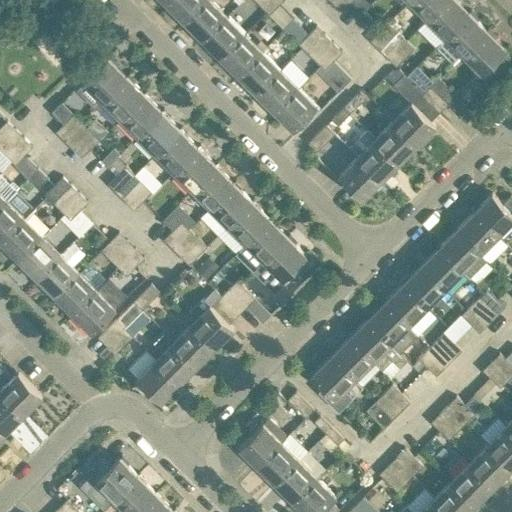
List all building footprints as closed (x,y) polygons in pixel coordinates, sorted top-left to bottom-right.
[(186,19),(205,0),(169,0),(168,1),(186,19)] [(204,37),(227,13),(214,0),(205,0),(186,19),(204,37)] [(270,13),(279,3),(282,0),(266,0),(262,5),(270,13)] [(342,9),(351,0),(350,0),(332,0),(333,0),(342,9)] [(411,0),(428,17),(444,0),(411,0)] [(446,34),(470,11),(459,0),(444,0),(428,17),(446,34)] [(464,52),(488,28),(470,11),(446,34),(436,44),(454,62),(464,52)] [(222,55),(245,31),(227,13),(204,37),(222,55)] [(379,47),(397,29),(389,20),(371,38),(379,47)] [(308,51),(325,32),(317,24),(299,42),(308,51)] [(483,71),(506,47),(488,28),(464,52),(483,71)] [(388,56),(406,38),(397,29),(379,47),(388,56)] [(240,73),(263,49),(245,31),(222,55),(240,73)] [(316,59),(334,41),(325,32),(308,51),(316,59)] [(388,56),(396,64),(397,64),(415,46),(406,38),(388,56)] [(334,58),(343,49),(334,41),(316,59),(321,63),(316,68),(338,90),(352,76),(334,58)] [(258,91),(281,67),(263,49),(240,73),(258,91)] [(95,106),(103,98),(127,74),(109,56),(112,54),(111,53),(76,88),(95,106)] [(276,109),(299,85),(281,67),(258,91),(276,109)] [(422,93),(424,91),(404,72),(394,82),(412,100),(394,118),(418,142),(436,123),(432,119),(432,118),(440,111),(422,93)] [(121,115),(145,92),(127,74),(103,98),(121,115)] [(448,103),(457,94),(439,75),(429,85),(448,103)] [(299,85),(276,109),(294,127),(318,103),(299,85)] [(440,111),(448,103),(429,85),(424,91),(422,93),(440,111)] [(139,133),(163,109),(145,92),(121,115),(139,133)] [(344,105),(350,112),(362,99),(356,93),(344,105)] [(339,123),(350,112),(344,105),(333,117),(339,123)] [(157,151),(181,127),(163,109),(139,133),(157,151)] [(65,139),(84,121),(74,112),(56,130),(65,139)] [(0,142),(16,127),(8,119),(8,118),(0,126),(0,142)] [(399,160),(418,142),(394,118),(375,137),(399,160)] [(93,130),(100,137),(109,129),(100,119),(91,128),(84,121),(65,139),(74,148),(93,130)] [(308,141),(317,149),(335,131),(327,123),(308,141)] [(0,146),(7,154),(25,136),(16,127),(0,142),(0,146)] [(175,169),(199,145),(181,127),(157,151),(175,169)] [(399,160),(375,137),(367,128),(349,145),(358,154),(382,178),(399,160)] [(82,156),(100,137),(93,130),(74,148),(82,156)] [(15,162),(25,152),(33,144),(25,136),(7,154),(15,162)] [(193,187),(217,163),(199,145),(175,169),(193,187)] [(116,147),(104,159),(108,164),(121,151),(116,147)] [(363,196),(382,178),(358,154),(339,172),(363,196)] [(211,205),(235,181),(217,163),(193,187),(211,205)] [(118,191),(136,173),(126,164),(108,182),(118,191)] [(126,199),(144,181),(136,173),(118,191),(126,199)] [(54,200),(72,182),(63,174),(45,192),(54,200)] [(134,208),(143,199),(152,189),(144,181),(126,199),(134,208)] [(229,222),(253,199),(235,181),(211,205),(229,222)] [(63,210),(81,191),(72,182),(54,200),(63,210)] [(71,218),(80,208),(89,200),(81,191),(63,210),(71,218)] [(511,193),(504,202),(493,191),(475,209),(498,233),(511,219),(511,193)] [(0,237),(2,240),(26,216),(8,198),(0,205),(0,237)] [(247,240),(270,217),(253,199),(229,222),(247,240)] [(480,251),(498,233),(475,209),(456,228),(480,251)] [(20,257),(44,234),(26,216),(2,240),(20,257)] [(265,258),(288,234),(270,217),(247,240),(265,258)] [(173,246),(191,228),(182,219),(164,237),(173,246)] [(182,255),(200,237),(191,228),(173,246),(182,255)] [(463,269),(480,251),(456,228),(439,245),(463,269)] [(110,256),(128,238),(119,230),(101,248),(110,256)] [(38,275),(62,251),(44,234),(20,257),(38,275)] [(288,234),(265,258),(283,277),(307,253),(288,234)] [(182,255),(189,262),(190,263),(208,245),(200,237),(182,255)] [(119,265),(137,247),(128,238),(110,256),(119,265)] [(444,287),(463,269),(439,245),(420,263),(444,287)] [(127,274),(136,265),(145,256),(137,247),(119,265),(127,274)] [(56,293),(80,269),(62,251),(38,275),(56,293)] [(427,305),(444,287),(420,263),(403,281),(427,305)] [(74,311),(98,287),(80,269),(56,293),(74,311)] [(246,305),(256,296),(238,278),(228,287),(246,305)] [(143,308),(161,290),(152,281),(134,299),(143,308)] [(409,323),(427,305),(403,281),(385,299),(409,323)] [(92,329),(116,306),(98,287),(74,311),(92,329)] [(220,296),(221,294),(214,287),(205,296),(204,295),(185,314),(192,321),(215,345),(234,326),(230,321),(238,313),(220,296)] [(238,313),(246,305),(228,287),(221,294),(220,296),(238,313)] [(506,305),(498,297),(487,287),(478,296),(497,314),(506,305)] [(488,322),(497,314),(478,296),(470,304),(488,322)] [(125,325),(143,308),(134,299),(98,335),(107,343),(125,325)] [(392,340),(409,323),(385,299),(368,316),(392,340)] [(480,331),(488,322),(470,304),(462,312),(480,331)] [(397,347),(392,340),(368,316),(349,335),(373,359),(374,358),(383,367),(391,375),(408,357),(397,347)] [(198,362),(215,345),(192,321),(174,339),(198,362)] [(107,343),(116,352),(134,334),(125,325),(107,343)] [(462,348),(454,339),(444,330),(436,339),(454,357),(462,348)] [(355,377),(373,359),(349,335),(331,353),(355,377)] [(180,381),(198,362),(174,339),(156,357),(180,381)] [(445,365),(454,357),(436,339),(430,344),(427,348),(445,365)] [(180,381),(156,357),(147,348),(129,366),(162,399),(180,381)] [(437,374),(445,365),(427,348),(420,357),(437,374)] [(511,349),(506,356),(500,350),(490,361),(507,380),(511,374),(511,349)] [(355,377),(331,353),(314,370),(312,368),(311,369),(325,383),(319,389),(330,401),(336,395),(337,395),(355,377)] [(501,386),(507,380),(490,361),(483,368),(501,386)] [(43,393),(39,390),(19,370),(1,388),(24,412),(43,393)] [(411,400),(402,391),(393,382),(384,390),(403,408),(411,400)] [(0,423),(6,430),(24,412),(1,388),(0,388),(0,423)] [(306,416),(315,407),(297,389),(288,398),(306,416)] [(384,390),(380,395),(375,390),(365,401),(369,405),(376,399),(394,417),(403,408),(384,390)] [(475,412),(466,403),(457,394),(448,403),(466,421),(475,412)] [(385,426),(394,417),(376,399),(369,405),(367,408),(385,426)] [(458,429),(466,421),(448,403),(439,411),(458,429)] [(449,438),(458,429),(439,411),(431,420),(449,438)] [(327,431),(333,425),(321,413),(314,419),(327,431)] [(282,440),(280,438),(286,432),(269,415),(240,445),(259,463),(282,440)] [(511,463),(511,429),(506,424),(489,441),(511,463)] [(338,443),(344,436),(333,425),(327,431),(338,443)] [(301,458),(284,442),(282,440),(259,463),(277,482),(301,458)] [(495,483),(511,465),(511,463),(489,441),(471,459),(495,483)] [(424,464),(413,454),(405,446),(396,455),(414,473),(424,464)] [(115,497),(139,473),(121,456),(123,453),(122,452),(113,461),(108,456),(91,473),(115,497)] [(406,481),(414,473),(396,455),(388,463),(406,481)] [(319,476),(304,462),(301,458),(277,482),(295,499),(319,476)] [(477,501),(495,483),(471,459),(453,477),(477,501)] [(398,489),(406,481),(388,463),(380,471),(398,489)] [(130,511),(135,511),(157,491),(139,473),(115,497),(130,511)] [(336,493),(324,481),(319,476),(295,499),(307,511),(335,511),(340,507),(331,499),(336,493)] [(452,511),(465,511),(477,501),(453,477),(435,495),(452,511)] [(171,511),(175,509),(157,491),(135,511),(171,511)] [(452,511),(435,495),(418,511),(452,511)] [(59,505),(65,511),(83,511),(68,497),(59,505)]
